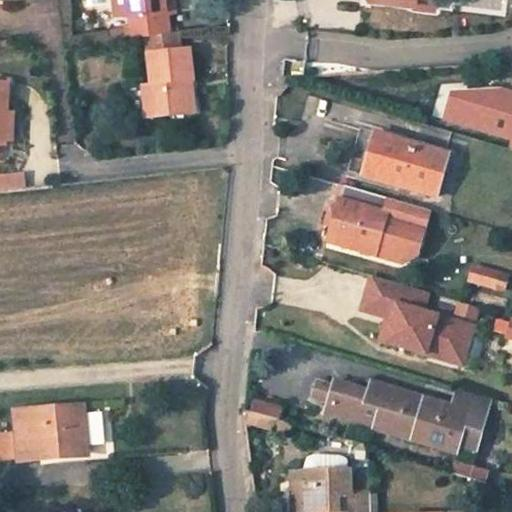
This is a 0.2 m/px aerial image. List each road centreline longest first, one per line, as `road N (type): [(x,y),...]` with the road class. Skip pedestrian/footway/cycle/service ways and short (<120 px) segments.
road 1 (residential): [(233,511),(223,413),(248,154)]
road 2 (residential): [(250,58),(511,40)]
road 3 (residential): [(73,170),(248,154)]
